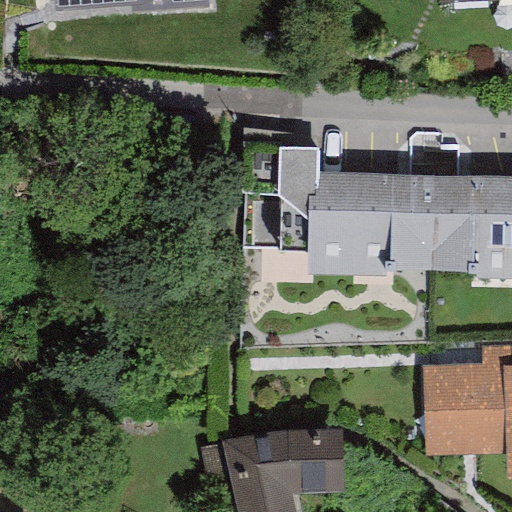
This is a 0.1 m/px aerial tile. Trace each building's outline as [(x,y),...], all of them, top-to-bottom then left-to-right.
[(51,0),(52,20),(207,11),(206,0),(51,0)] [(511,0),(435,0),(436,9),(511,3),(511,0)] [(511,183),(461,182),(450,185),(422,183),(405,179),(318,178),(319,156),(277,154),(278,199),(253,199),(251,251),(280,251),(280,261),(307,263),(307,283),(384,286),(430,282),(466,286),(465,289),(511,289),(511,183)] [(511,483),(511,371),(497,371),(497,351),(422,353),(424,459),(507,457),(508,484),(511,483)] [(339,437),(271,442),(221,448),(235,511),(290,511),(289,505),(343,502),(339,437)]
